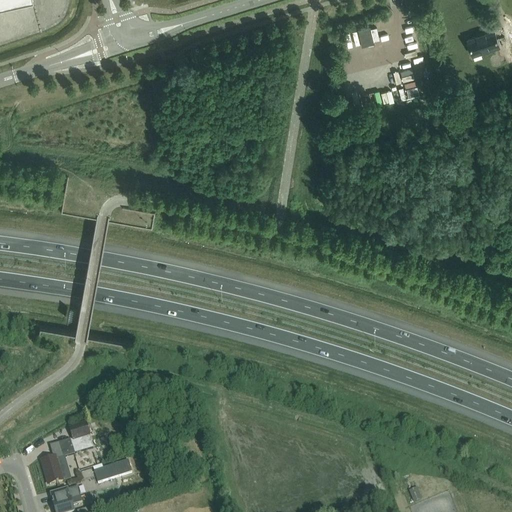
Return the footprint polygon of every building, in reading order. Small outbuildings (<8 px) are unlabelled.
[(339,31),(344,48),(356,45),(355,42),(361,40),(358,28),(352,30),(351,27),(339,31)] [(467,39),(472,54),(473,54),(472,51),(479,49),(480,51),(499,45),(494,31),(484,34),(476,37),(476,36),(467,39)] [(381,61),(389,59),(387,51),(379,53),(381,61)] [(502,55),(496,60),(500,65),(506,60),(502,55)] [(86,424),(69,429),(73,441),(72,441),(75,454),(93,448),(90,437),(86,424)] [(54,457),(40,461),(44,474),(46,474),(50,485),(56,483),(57,485),(58,484),(58,483),(65,481),(58,459),(66,457),(76,454),(75,454),(72,441),(71,440),(51,446),(54,457)] [(98,484),(132,473),(128,461),(94,472),(98,484)] [(78,487),(50,495),(53,505),(55,511),(73,511),(72,506),(82,503),(81,497),(78,487)] [(415,489),(409,492),(414,503),(420,501),(415,489)]
